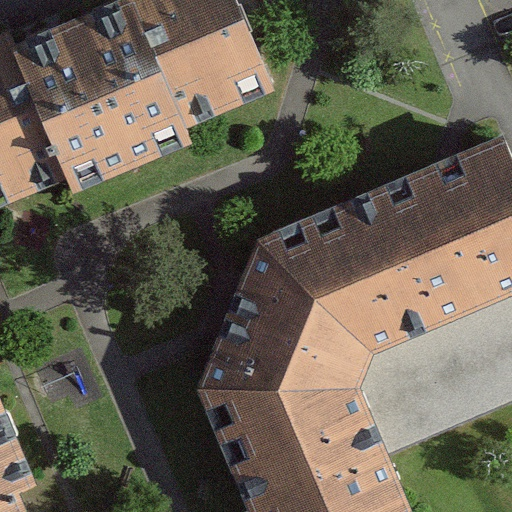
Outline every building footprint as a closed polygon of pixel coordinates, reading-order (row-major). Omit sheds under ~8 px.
[(81,0),(60,9),(128,166),(188,140),(181,124),(270,86),(233,0),(81,0)] [(0,20),(0,201),(67,173),(74,189),(128,166),(60,9),(6,33),(0,20)] [(334,204),(391,339),(511,287),(511,165),(499,135),(334,204)] [(200,385),(235,468),(367,412),(360,396),(370,347),(391,339),(334,204),(256,237),(200,385)] [(0,511),(24,511),(12,484),(30,476),(0,407),(0,511)] [(409,511),(367,412),(235,468),(253,511),(409,511)]
